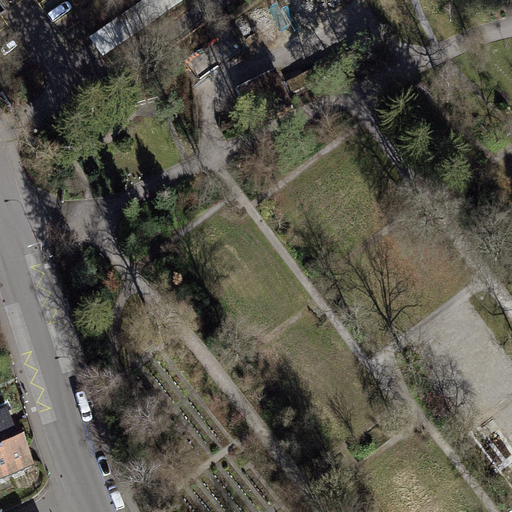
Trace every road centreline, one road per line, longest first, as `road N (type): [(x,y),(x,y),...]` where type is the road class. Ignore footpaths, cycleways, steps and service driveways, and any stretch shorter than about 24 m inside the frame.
road 1 (residential): [(98,511),(0,222)]
road 2 (residential): [(0,134),(115,71),(216,0)]
